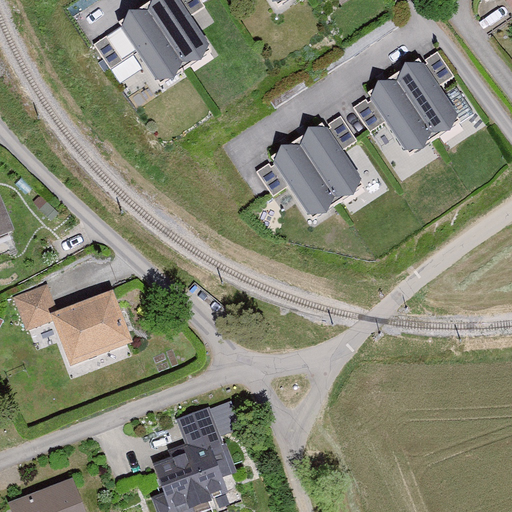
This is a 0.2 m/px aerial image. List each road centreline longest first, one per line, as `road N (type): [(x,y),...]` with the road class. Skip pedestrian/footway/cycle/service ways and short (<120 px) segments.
road 1 (residential): [(242,369),(0,128)]
road 2 (residential): [(511,212),(420,277),(345,344),(306,361),(242,369)]
road 3 (residential): [(242,369),(0,462)]
road 4 (residential): [(234,155),(432,25)]
road 5 (track): [(242,369),(270,404),(306,511)]
road 6 (residential): [(432,25),(511,132)]
